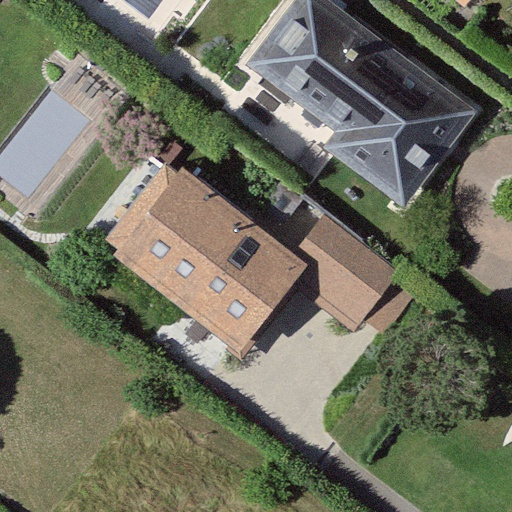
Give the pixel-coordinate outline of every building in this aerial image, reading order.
[(325,0),(312,0),(257,74),(344,139),(331,156),(411,216),(484,119),(325,0)] [(130,260),(186,184),(176,177),(116,250),(130,260)] [(303,296),(318,276),(301,263),(190,179),(186,184),(130,260),(123,269),(232,351),(251,365),(303,296)] [(331,221),(301,263),(318,276),(303,296),(358,337),(368,324),(400,283),(403,278),(331,221)] [(400,283),(368,324),(381,333),(387,338),(419,297),(400,283)]
